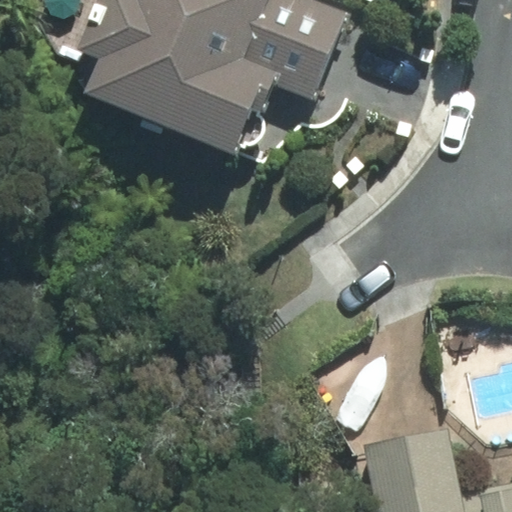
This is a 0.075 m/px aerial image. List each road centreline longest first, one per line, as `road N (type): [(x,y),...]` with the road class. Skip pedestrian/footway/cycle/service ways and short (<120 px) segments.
road 1 (residential): [(501,217),(510,0)]
road 2 (residential): [(501,217),(430,226),(356,268)]
